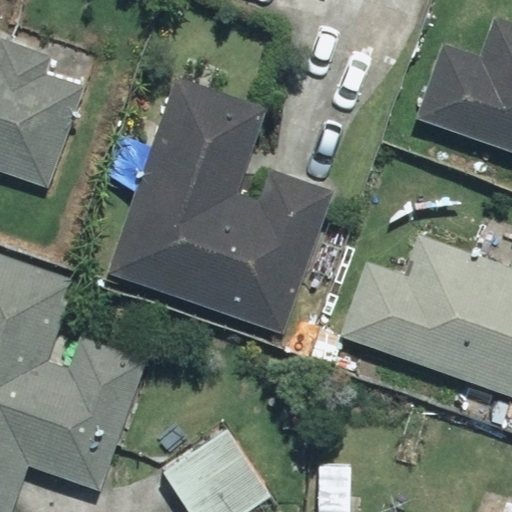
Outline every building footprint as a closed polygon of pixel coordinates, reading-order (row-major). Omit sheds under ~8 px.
[(434,43),(407,117),(511,154),(511,23),(487,14),(472,57),(434,43)] [(0,175),(42,191),(82,85),(41,73),(46,54),(0,40),(0,175)] [(167,81),(101,273),(275,333),(331,192),(268,172),(254,199),(229,190),(258,102),(167,81)] [(328,339),(511,399),(511,232),(501,263),(410,233),(397,272),(358,261),(328,339)] [(0,256),(0,511),(3,511),(20,467),(92,490),(136,356),(70,338),(60,365),(38,360),(66,280),(0,256)] [(224,428),(153,470),(180,511),(237,511),(266,493),(224,428)] [(511,511),(511,505),(498,501),(494,511),(511,511)]
